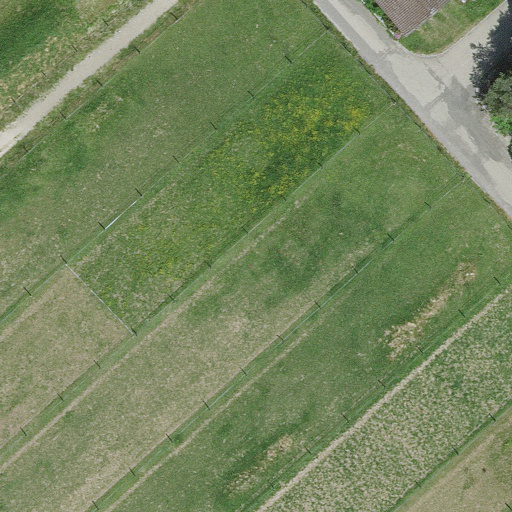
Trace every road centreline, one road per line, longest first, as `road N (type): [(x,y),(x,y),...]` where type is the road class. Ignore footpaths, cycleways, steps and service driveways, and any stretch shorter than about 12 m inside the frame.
road 1 (residential): [(511,192),(420,93)]
road 2 (residential): [(420,93),(333,0)]
road 3 (residential): [(420,93),(511,15)]
